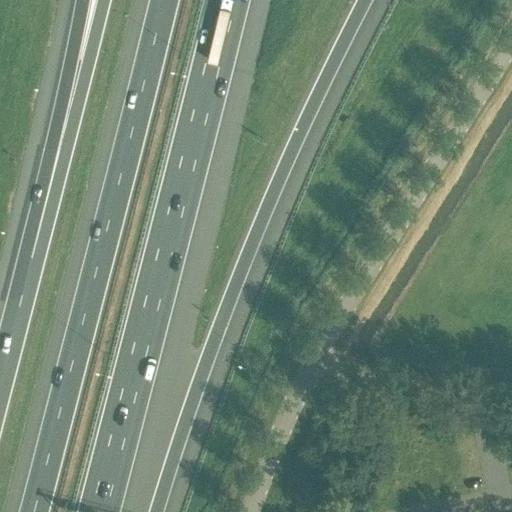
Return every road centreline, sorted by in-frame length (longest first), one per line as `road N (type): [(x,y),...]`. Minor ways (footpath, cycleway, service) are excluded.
road 1 (motorway): [(156,511),(242,264),(364,0)]
road 2 (unclassified): [(251,511),(314,358),(511,37)]
road 3 (motorway): [(164,0),(32,511)]
road 4 (motorway): [(97,511),(228,0)]
road 5 (motorway): [(102,0),(30,258)]
road 6 (motorway): [(81,0),(30,258)]
road 7 (motorway): [(30,258),(0,379)]
